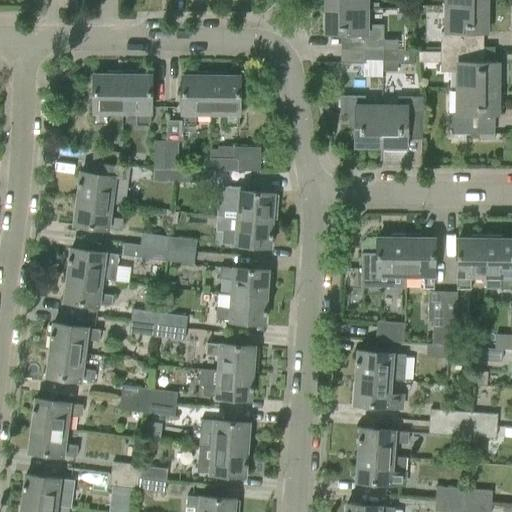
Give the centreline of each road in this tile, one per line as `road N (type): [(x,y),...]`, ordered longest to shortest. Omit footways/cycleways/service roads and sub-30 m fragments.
road 1 (residential): [(292,511),(313,194)]
road 2 (residential): [(0,334),(22,165),(20,38)]
road 3 (residential): [(511,196),(313,194)]
road 4 (residential): [(276,48),(250,38),(107,39)]
road 5 (residential): [(313,194),(276,48)]
